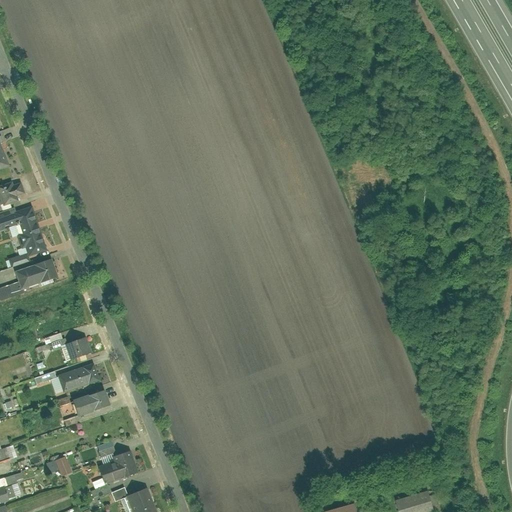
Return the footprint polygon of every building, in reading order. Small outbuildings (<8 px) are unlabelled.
[(0,169),(10,166),(0,142),(0,141),(0,169)] [(18,200),(16,196),(25,193),(19,178),(0,185),(0,196),(3,206),(18,200)] [(0,232),(19,226),(22,233),(16,235),(21,249),(26,248),(29,256),(45,250),(31,207),(0,217),(0,232)] [(51,258),(14,271),(21,289),(58,276),(51,258)] [(60,346),(66,362),(92,353),(86,337),(60,346)] [(59,378),(65,393),(100,380),(94,364),(59,378)] [(73,399),(79,416),(112,405),(106,388),(73,399)] [(114,455),(116,461),(100,466),(106,484),(138,473),(130,450),(114,455)] [(66,457),(55,461),(61,477),(72,472),(66,457)] [(0,504),(11,500),(6,487),(0,489),(0,504)] [(127,497),(132,511),(156,511),(147,489),(127,497)] [(395,501),(398,511),(435,511),(429,491),(395,501)] [(358,511),(355,503),(325,511),(358,511)]
